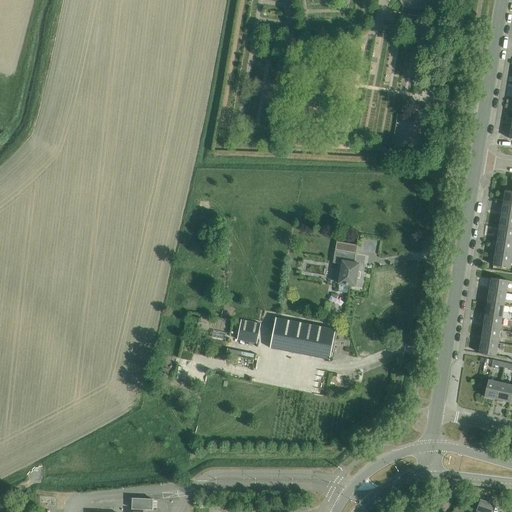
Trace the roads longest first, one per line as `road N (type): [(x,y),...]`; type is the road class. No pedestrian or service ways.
road 1 (tertiary): [(436,412),(476,160)]
road 2 (tertiary): [(476,160),(503,0)]
road 3 (tertiary): [(432,446),(373,466),(335,511)]
